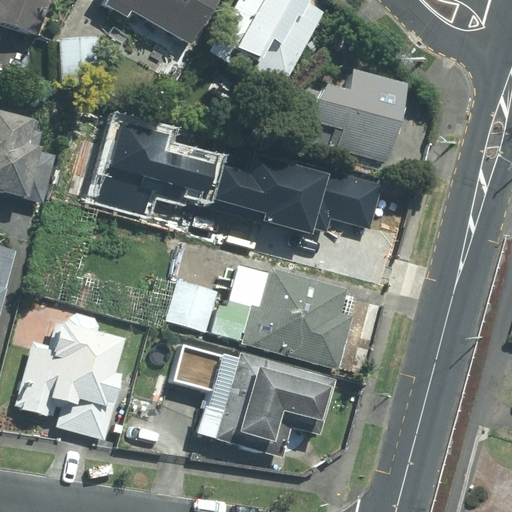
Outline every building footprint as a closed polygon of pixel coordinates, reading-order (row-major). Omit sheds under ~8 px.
[(2,0),(0,11),(0,16),(44,27),(50,0),(2,0)] [(114,0),(189,41),(211,0),(114,0)] [(324,6),(312,0),(236,0),(212,44),(233,56),(244,37),(262,46),(253,62),(284,79),(324,6)] [(350,78),(322,74),(320,88),(304,85),(300,112),(338,117),(333,150),(390,158),(402,73),(352,66),(351,71),(350,78)] [(38,107),(0,99),(0,190),(34,197),(45,139),(32,137),(38,107)] [(172,129),(132,118),(120,159),(174,174),(162,214),(205,226),(210,209),(304,235),(310,213),(370,229),(382,186),(281,158),(278,170),(252,163),(247,183),(229,178),(236,153),(188,140),(184,153),(167,148),(172,129)] [(0,294),(10,240),(0,238),(0,294)] [(351,285),(274,264),(264,301),(166,275),(155,318),(330,365),(351,285)] [(125,330),(58,314),(51,342),(31,337),(15,401),(60,412),(58,422),(107,434),(123,367),(116,366),(125,330)] [(337,377),(192,340),(181,384),(207,391),(198,429),(236,439),(240,423),(269,430),(266,441),(288,446),(295,420),(284,417),(287,404),(314,411),(308,436),(321,440),(337,377)]
